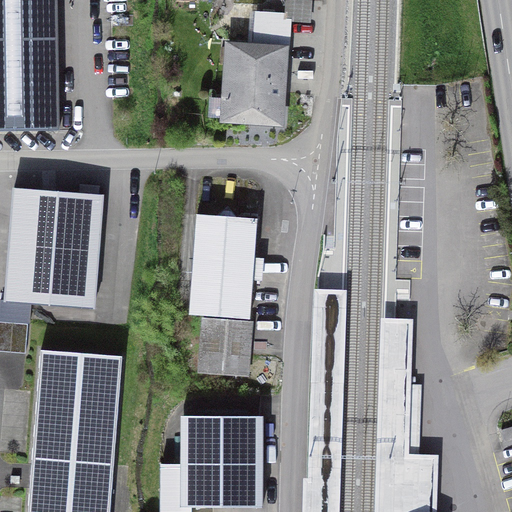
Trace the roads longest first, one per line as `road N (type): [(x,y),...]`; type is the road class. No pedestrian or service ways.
road 1 (residential): [(453,398),(423,219),(412,85),(417,0)]
road 2 (residential): [(316,159),(296,357),(293,511)]
road 3 (residential): [(316,159),(0,161)]
